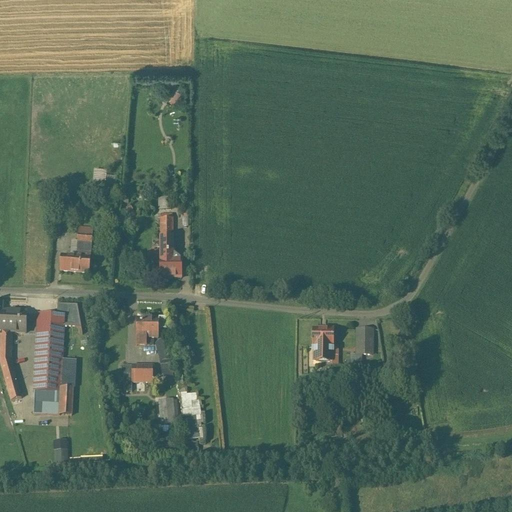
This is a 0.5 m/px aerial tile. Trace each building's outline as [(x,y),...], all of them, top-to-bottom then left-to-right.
[(173,87),(166,96),(174,103),(182,93),(173,87)] [(115,192),(116,176),(107,176),(107,170),(93,170),(93,191),(115,192)] [(172,220),(160,220),(160,280),(180,279),(180,261),(172,261),(172,220)] [(84,236),(78,235),(76,258),(61,257),(60,273),(88,275),(92,230),(84,229),(84,236)] [(26,314),(2,313),(2,305),(0,305),(0,333),(1,333),(11,334),(25,335),(26,314)] [(77,306),(59,305),(59,316),(64,316),(63,328),(81,328),(77,306)] [(59,316),(38,315),(34,392),(60,393),(60,389),(63,328),(64,316),(59,316)] [(158,321),(137,321),(137,347),(145,347),(146,340),(158,340),(158,331),(166,331),(166,321),(158,321)] [(333,331),(312,331),(312,349),(313,349),(312,364),(332,364),(333,331)] [(371,332),(357,331),(357,356),(371,357),(371,332)] [(11,334),(1,333),(0,353),(0,364),(11,402),(21,400),(10,362),(11,334)] [(131,367),(123,367),(123,393),(131,393),(131,384),(131,367)] [(152,367),(131,367),(131,384),(152,384),(152,367)] [(72,390),(60,389),(60,393),(59,416),(71,417),(72,390)] [(60,393),(34,392),(33,415),(59,416),(60,393)] [(185,440),(202,439),(199,392),(182,394),(185,440)] [(171,401),(159,402),(161,426),(174,424),(174,423),(172,402),(171,401)] [(178,418),(176,402),(172,402),(174,423),(180,423),(179,418),(178,418)] [(160,433),(154,434),(155,447),(166,446),(166,447),(173,447),(172,435),(160,436),(160,433)] [(199,454),(198,442),(188,442),(188,454),(199,454)] [(66,454),(54,455),(55,465),(67,464),(66,454)]
